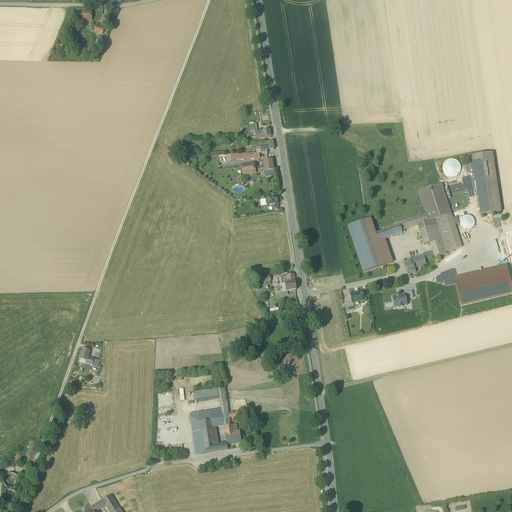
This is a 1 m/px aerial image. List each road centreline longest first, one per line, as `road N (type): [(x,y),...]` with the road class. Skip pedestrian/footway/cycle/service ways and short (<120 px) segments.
road 1 (secondary): [(327,443),(258,0)]
road 2 (track): [(207,0),(76,347)]
road 3 (residential): [(49,511),(85,488),(164,464),(327,443)]
road 4 (track): [(511,345),(319,391)]
road 5 (unclassified): [(0,4),(149,0)]
